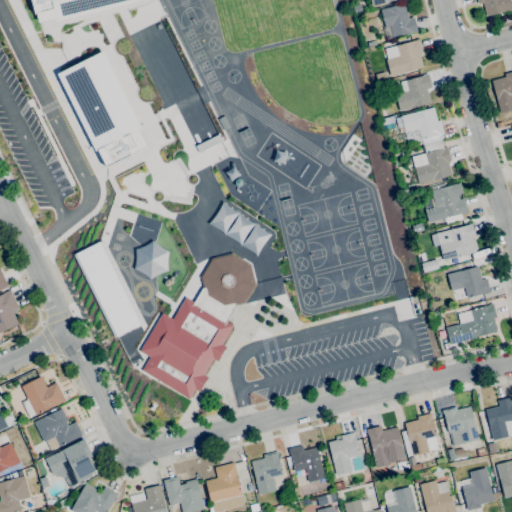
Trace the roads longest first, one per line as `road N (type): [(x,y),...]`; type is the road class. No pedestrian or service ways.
road 1 (residential): [(0,187),(134,455),(511,360)]
road 2 (residential): [(446,0),(511,247)]
